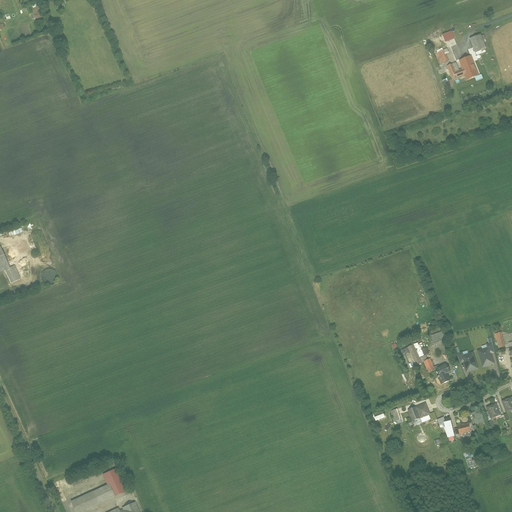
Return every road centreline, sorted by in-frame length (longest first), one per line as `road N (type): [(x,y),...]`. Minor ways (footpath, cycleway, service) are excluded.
road 1 (residential): [(511,375),(447,390),(438,400),(453,410),(511,384)]
road 2 (unclassified): [(0,394),(53,511)]
